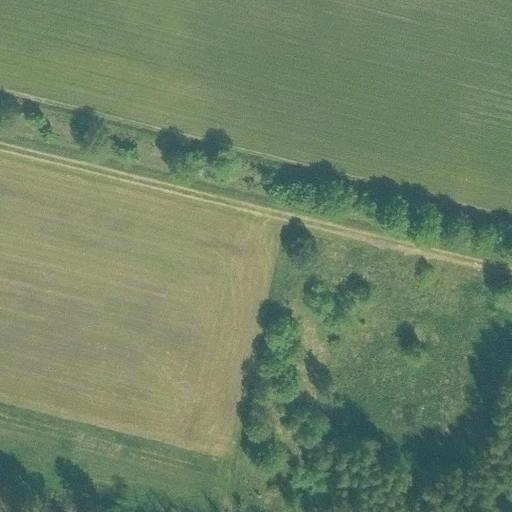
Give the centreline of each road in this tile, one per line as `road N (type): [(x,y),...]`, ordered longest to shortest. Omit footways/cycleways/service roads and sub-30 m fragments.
road 1 (track): [(0,148),(511,278)]
road 2 (track): [(293,223),(217,511)]
